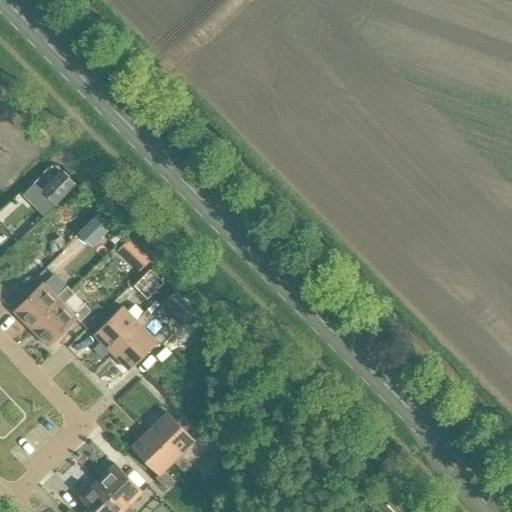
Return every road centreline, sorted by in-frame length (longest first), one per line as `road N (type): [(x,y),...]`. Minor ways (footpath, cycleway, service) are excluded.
road 1 (primary): [(510,511),(4,0)]
road 2 (unclassified): [(3,497),(80,424),(0,342)]
